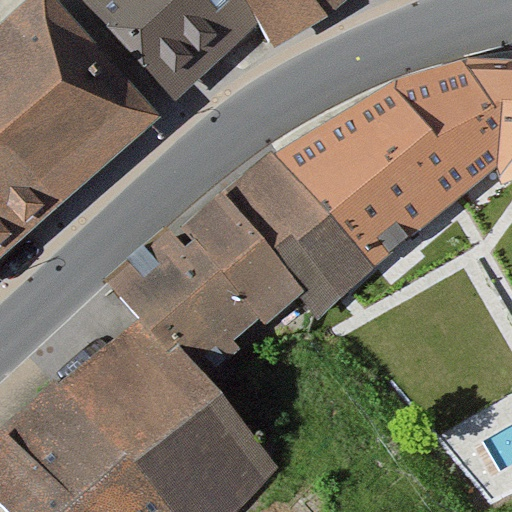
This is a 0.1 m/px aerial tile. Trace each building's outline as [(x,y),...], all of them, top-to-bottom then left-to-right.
[(177,107),(259,33),(244,11),(235,0),(84,0),(81,3),(177,107)] [(270,49),(320,16),(342,0),(235,0),(244,11),(259,33),(270,49)] [(46,2),(0,42),(0,264),(156,126),(46,2)] [(390,97),(224,200),(305,305),(318,323),(449,204),(496,170),(511,171),(511,65),(466,65),(390,97)] [(224,200),(112,298),(142,326),(179,360),(210,389),(241,357),(234,350),(260,327),(271,335),(305,305),(224,200)] [(142,326),(0,451),(0,511),(235,511),(278,468),(220,401),(210,389),(179,360),(142,326)]
